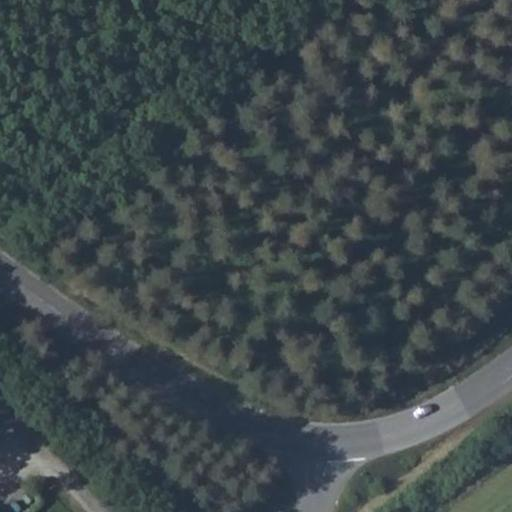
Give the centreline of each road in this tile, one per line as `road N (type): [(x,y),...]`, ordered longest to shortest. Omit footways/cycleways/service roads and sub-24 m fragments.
road 1 (unclassified): [(0,273),(173,388),(262,431),(334,444)]
road 2 (unclassified): [(334,444),(397,433),(511,368)]
